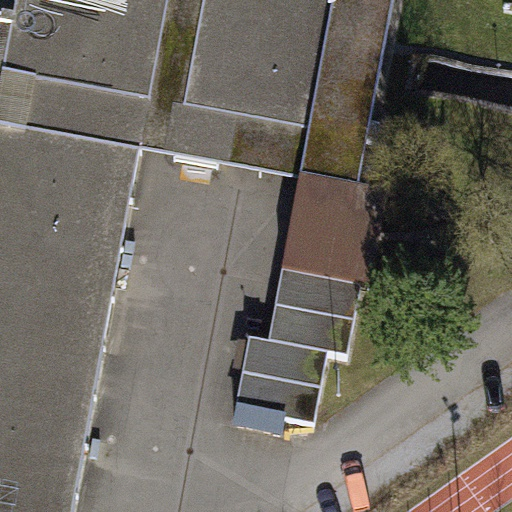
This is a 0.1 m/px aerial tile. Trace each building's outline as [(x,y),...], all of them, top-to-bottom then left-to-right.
[(10,0),(0,58),(0,80),(26,85),(144,105),(162,0),(10,0)] [(162,0),(144,105),(26,85),(17,135),(131,155),(298,185),(308,131),(181,108),(200,0),(162,0)] [(200,0),(181,108),(308,131),(298,185),(357,195),(392,0),(200,0)] [(66,511),(131,155),(17,135),(0,131),(0,511),(66,511)] [(298,185),(282,276),(362,290),(372,292),(388,201),(357,195),(298,185)] [(362,290),(282,276),(270,344),(248,341),(235,419),(316,433),(328,363),(349,367),(362,290)]
